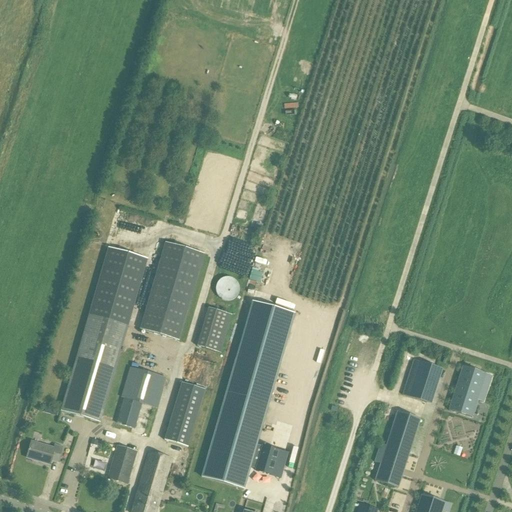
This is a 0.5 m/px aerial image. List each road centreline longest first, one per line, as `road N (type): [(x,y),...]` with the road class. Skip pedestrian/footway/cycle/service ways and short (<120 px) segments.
road 1 (track): [(297,0),(189,343),(126,511)]
road 2 (track): [(327,511),(493,0)]
